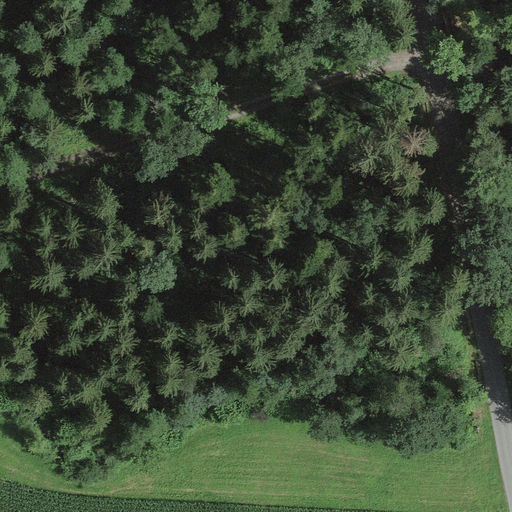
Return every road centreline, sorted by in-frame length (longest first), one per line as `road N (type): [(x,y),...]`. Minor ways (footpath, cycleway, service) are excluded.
road 1 (unclassified): [(511,473),(418,0)]
road 2 (track): [(430,59),(0,185)]
road 3 (track): [(430,59),(511,149)]
